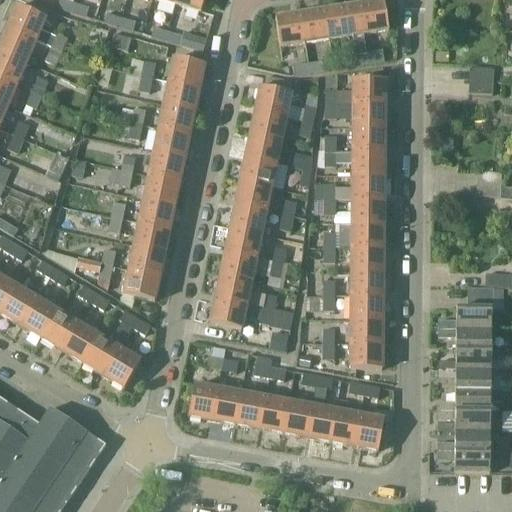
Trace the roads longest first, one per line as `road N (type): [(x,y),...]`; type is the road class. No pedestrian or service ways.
road 1 (residential): [(402,487),(410,473),(416,0)]
road 2 (residential): [(143,448),(246,0)]
road 3 (residential): [(402,487),(143,448)]
road 4 (residential): [(143,448),(0,356)]
